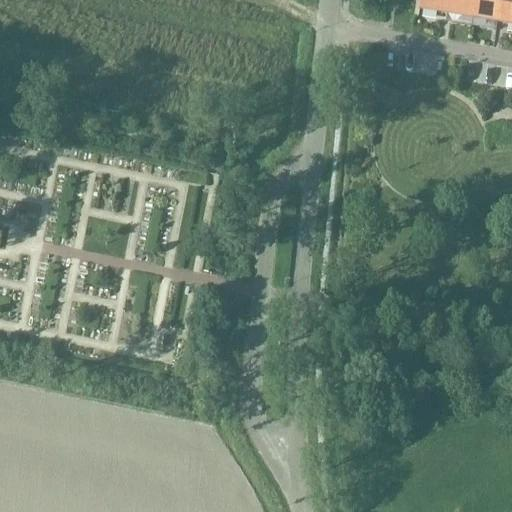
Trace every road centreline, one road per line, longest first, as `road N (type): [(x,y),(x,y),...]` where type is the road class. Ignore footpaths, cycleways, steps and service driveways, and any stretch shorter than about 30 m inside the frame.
road 1 (unclassified): [(304,511),(305,303),(325,25)]
road 2 (residential): [(511,59),(325,25)]
